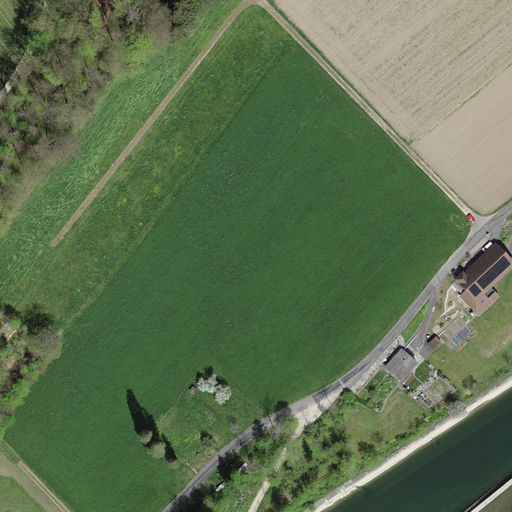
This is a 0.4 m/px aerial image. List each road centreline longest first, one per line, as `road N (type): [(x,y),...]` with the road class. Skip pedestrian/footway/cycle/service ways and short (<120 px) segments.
road 1 (track): [(53,245),(252,2),(266,4),(482,228)]
road 2 (residential): [(511,205),(461,250),(364,364),(233,445),(167,511)]
